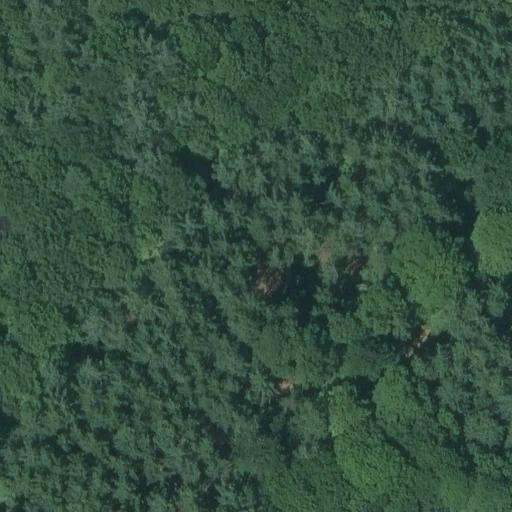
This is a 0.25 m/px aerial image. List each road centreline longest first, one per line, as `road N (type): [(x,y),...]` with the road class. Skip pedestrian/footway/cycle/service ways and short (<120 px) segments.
road 1 (track): [(0,54),(256,125),(481,0)]
road 2 (track): [(256,125),(214,149),(125,234),(58,317),(0,416)]
